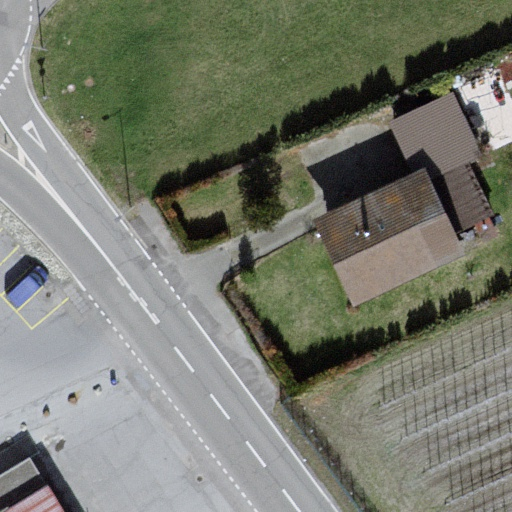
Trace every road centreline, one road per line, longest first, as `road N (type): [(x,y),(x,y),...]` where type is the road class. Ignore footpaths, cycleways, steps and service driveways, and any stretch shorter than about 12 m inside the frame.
road 1 (tertiary): [(67,208),(299,511)]
road 2 (tertiary): [(67,208),(0,55)]
